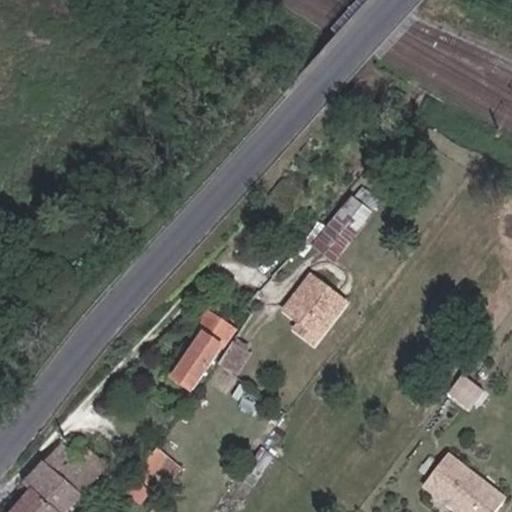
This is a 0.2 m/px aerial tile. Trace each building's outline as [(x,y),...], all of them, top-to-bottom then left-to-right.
[(294,80),(306,67),(318,42),(299,31),(292,40),(275,67),(294,80)] [(321,245),(338,259),(366,226),(349,211),(321,245)] [(300,248),(307,253),(328,230),(320,224),(300,248)] [(304,329),(324,343),(354,302),(317,276),(292,311),(308,322),(304,329)] [(184,382),(202,394),(245,336),(221,319),(204,343),(211,347),(184,382)] [(91,498),(105,481),(78,458),(71,451),(55,469),(62,474),(91,498)] [(449,455),(426,486),(459,511),(499,511),(509,500),(449,455)] [(30,511),(79,511),(91,498),(62,474),(30,511)]
